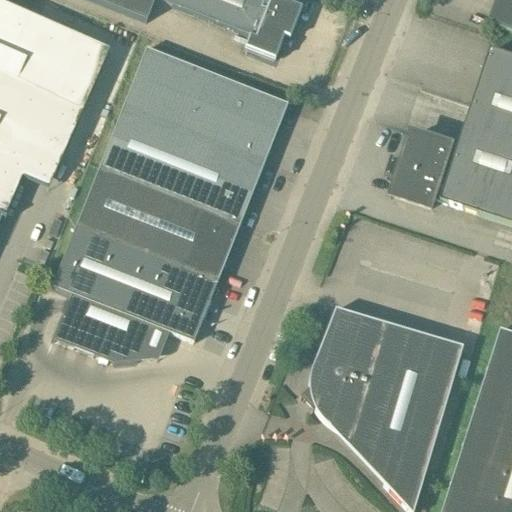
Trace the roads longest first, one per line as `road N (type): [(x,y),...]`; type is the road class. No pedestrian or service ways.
road 1 (unclassified): [(192,511),(392,0)]
road 2 (tertiary): [(138,511),(0,446)]
